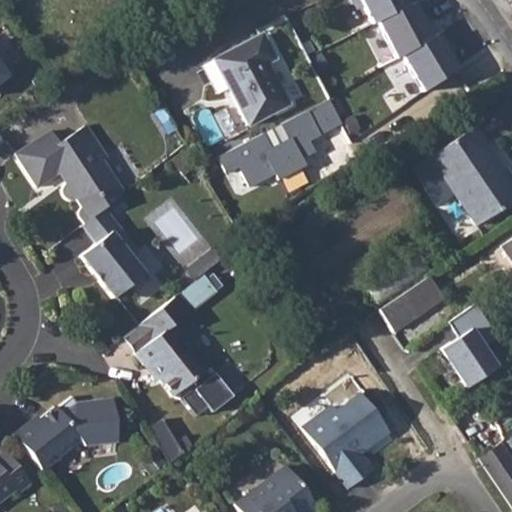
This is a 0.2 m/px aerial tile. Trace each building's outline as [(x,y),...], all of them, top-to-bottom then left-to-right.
[(403,0),(357,0),(368,21),(373,19),(405,3),(403,0)] [(410,0),(405,3),(373,19),(392,56),(398,53),(428,35),(421,20),(418,14),(425,10),(420,0),(410,0)] [(428,35),(398,53),(418,90),(452,67),(445,53),(441,47),(449,42),(441,28),(428,35)] [(260,33),(212,59),(227,88),(246,125),(285,104),(264,63),(273,58),(260,33)] [(227,88),(212,59),(200,65),(215,94),(227,88)] [(0,83),(9,77),(0,65),(0,83)] [(324,97),(302,108),(314,133),(336,122),(324,97)] [(302,108),(211,154),(219,169),(231,163),(241,183),(267,170),(270,176),(299,163),(295,156),(308,149),(303,138),(314,133),(302,108)] [(57,142),(49,129),(13,152),(35,186),(57,171),(63,181),(62,182),(61,184),(60,185),(60,186),(59,187),(59,189),(59,190),(59,192),(60,193),(60,194),(61,196),(62,197),(63,199),(64,199),(66,200),(67,200),(68,201),(69,201),(72,200),(73,199),(75,199),(80,207),(79,207),(79,208),(77,209),(77,211),(76,213),(76,214),(76,217),(76,219),(81,225),(102,208),(107,204),(100,194),(116,184),(101,160),(106,158),(84,124),(57,142)] [(471,124),(426,155),(471,222),(511,195),(511,188),(481,142),(483,141),(471,124)] [(285,172),(286,188),(311,186),(310,170),(285,172)] [(116,184),(100,194),(107,204),(122,193),(116,184)] [(81,225),(79,226),(93,244),(77,257),(91,274),(94,272),(99,279),(96,281),(110,299),(125,287),(131,293),(147,281),(128,257),(136,251),(102,208),(81,225)] [(265,225),(243,237),(272,289),(293,278),(265,225)] [(511,233),(497,244),(511,265),(511,264),(511,233)] [(421,255),(369,287),(377,299),(429,266),(421,255)] [(94,272),(91,274),(96,281),(99,279),(94,272)] [(421,274),(372,308),(381,322),(386,329),(436,296),(421,274)] [(179,291),(175,295),(188,311),(192,308),(179,291)] [(188,311),(175,295),(137,325),(149,340),(134,353),(145,367),(148,365),(152,366),(159,375),(158,379),(172,396),(179,399),(193,388),(192,379),(211,364),(177,321),(188,311)] [(469,302),(441,320),(451,335),(433,347),(459,385),(488,365),(475,345),(491,335),(469,302)] [(137,325),(122,337),(134,353),(149,340),(137,325)] [(327,408),(298,431),(342,492),(368,473),(356,456),(385,435),(356,397),(332,414),(327,408)] [(75,403),(60,416),(79,440),(119,442),(117,398),(75,403)] [(25,423),(12,434),(40,470),(79,440),(60,416),(53,407),(37,420),(28,427),(25,423)] [(35,416),(25,423),(28,427),(37,420),(35,416)] [(511,470),(492,441),(471,454),(483,470),(505,503),(511,498),(511,470)] [(27,483),(1,449),(0,449),(0,498),(12,489),(15,493),(27,483)] [(281,470),(229,508),(232,511),(308,511),(311,510),(281,470)]
